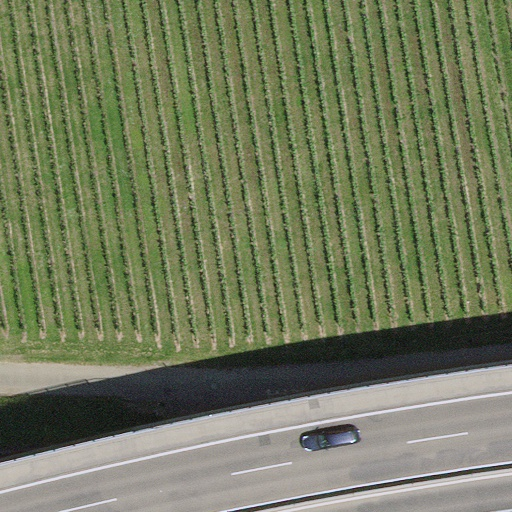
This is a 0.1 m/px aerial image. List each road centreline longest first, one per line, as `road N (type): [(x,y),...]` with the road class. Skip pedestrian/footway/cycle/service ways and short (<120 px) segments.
road 1 (track): [(0,385),(511,395)]
road 2 (motorway): [(511,428),(250,470),(55,511)]
